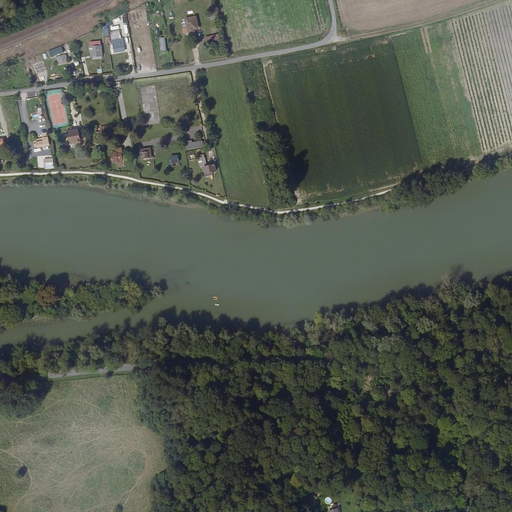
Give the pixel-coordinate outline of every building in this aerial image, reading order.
[(185,18),(187,29),(193,27),(198,26),(196,16),(185,18)] [(112,53),(125,52),(123,38),(120,38),(119,29),(110,30),(112,53)] [(216,35),(204,37),(206,44),(217,41),(216,35)] [(89,41),(90,60),(102,59),(101,41),(89,41)] [(16,79),(15,73),(2,77),(4,82),(16,79)] [(80,139),(78,130),(69,132),(71,141),(80,139)] [(123,152),(123,147),(116,148),(117,152),(110,153),(111,162),(122,160),(121,153),(123,152)] [(153,158),(151,148),(141,149),(143,160),(153,158)] [(210,165),(209,157),(202,158),(206,179),(210,178),(210,174),(213,174),(212,171),(216,171),(215,165),(210,165)] [(403,476),(399,478),(403,491),(408,489),(403,476)]
